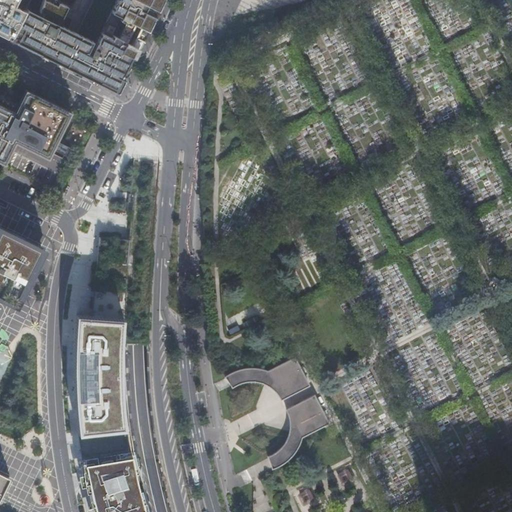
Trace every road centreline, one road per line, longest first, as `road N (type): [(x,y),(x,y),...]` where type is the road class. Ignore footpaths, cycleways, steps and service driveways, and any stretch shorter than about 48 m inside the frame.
road 1 (motorway): [(143,0),(151,82),(140,380),(161,511)]
road 2 (residential): [(76,229),(56,282),(50,345),(69,511)]
road 3 (secondary): [(160,292),(156,382),(181,511)]
road 4 (tertiary): [(186,337),(192,147)]
road 5 (tertiary): [(214,511),(192,417),(186,337)]
road 6 (secondary): [(173,138),(160,292)]
road 7 (tertiary): [(192,147),(210,0)]
road 8 (residential): [(131,117),(0,52)]
road 9 (secondary): [(188,5),(173,138)]
road 10 (residential): [(188,5),(131,117)]
road 11 (residential): [(131,117),(76,229)]
